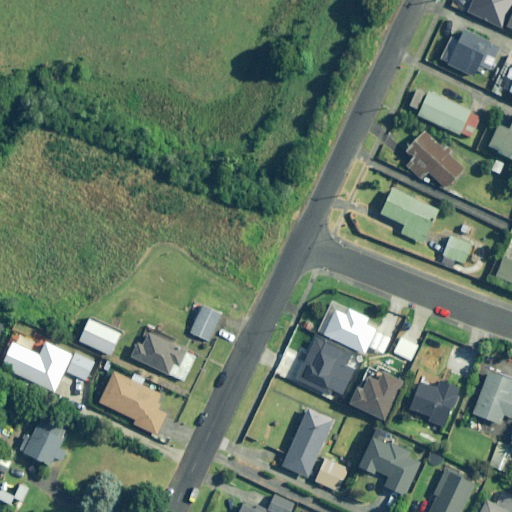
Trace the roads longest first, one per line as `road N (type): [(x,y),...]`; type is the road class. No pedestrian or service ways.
road 1 (residential): [(175,511),(304,246)]
road 2 (residential): [(304,246),(418,0)]
road 3 (residential): [(304,246),(511,326)]
